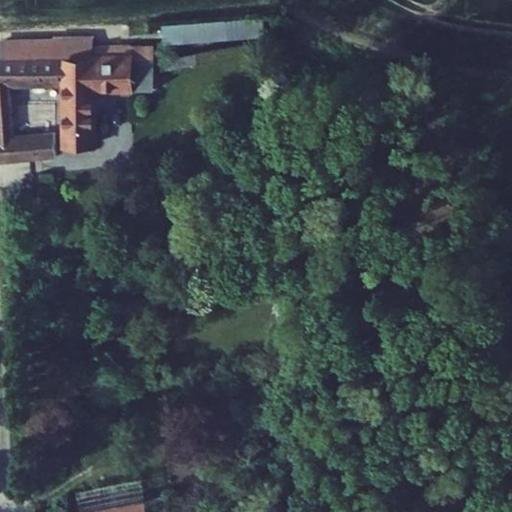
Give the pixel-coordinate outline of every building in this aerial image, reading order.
[(0,44),(0,73),(8,151),(84,139),(80,110),(34,115),(26,63),(78,57),(86,110),(112,106),(108,84),(102,42),(101,32),(0,44)] [(140,36),(102,42),(108,84),(146,79),(140,36)] [(86,110),(80,110),(84,139),(116,134),(112,106),(86,110)] [(88,462),(96,499),(156,488),(149,450),(88,462)] [(39,511),(160,511),(156,488),(39,511)]
